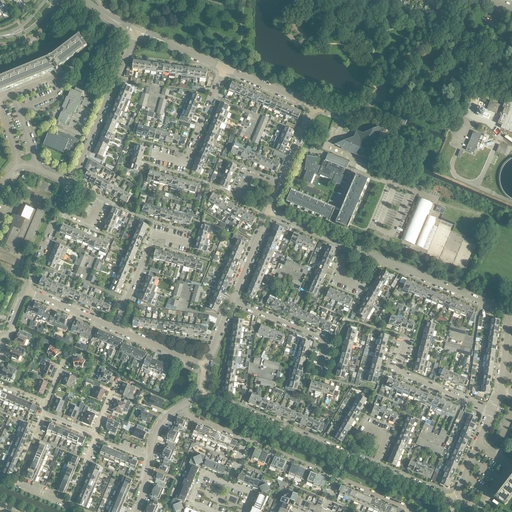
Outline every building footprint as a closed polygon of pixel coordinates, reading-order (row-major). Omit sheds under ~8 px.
[(0,0),(0,13),(1,13),(2,14),(2,13),(3,15),(8,12),(7,10),(9,8),(3,0),(2,0),(1,1),(0,1),(0,0)] [(0,92),(54,70),(57,74),(62,71),(60,67),(87,46),(79,35),(51,57),(0,77),(0,92)] [(234,93),(238,85),(232,82),(229,91),(234,93)] [(123,84),(121,90),(129,94),(132,88),(123,84)] [(240,95),(244,87),(238,85),(234,93),(240,95)] [(242,98),(243,97),(246,98),(249,89),(247,89),(248,88),(245,86),(244,87),(240,95),(239,97),(241,98),(242,98)] [(74,113),(78,105),(81,107),(81,105),(91,109),(94,101),(85,97),(85,99),(81,97),(84,90),(76,87),(75,91),(71,89),(68,97),(67,96),(62,108),(64,109),(62,112),(58,121),(65,125),(70,115),(71,115),(72,112),(74,113)] [(252,100),(255,92),(249,89),(246,98),(252,100)] [(121,90),(118,96),(127,99),(129,94),(121,90)] [(257,103),(261,94),(255,92),(252,100),(257,103)] [(193,93),(191,99),(199,103),(202,97),(193,93)] [(263,105),(267,97),(261,94),(257,103),(263,105)] [(127,106),(129,100),(127,99),(118,96),(116,102),(127,106)] [(146,104),(148,98),(142,96),(140,102),(146,104)] [(273,99),(267,97),(263,105),(269,108),(273,99)] [(188,98),(186,104),(188,105),(197,108),(199,103),(191,99),(188,98)] [(269,108),(275,110),(278,102),(273,99),(269,108)] [(486,109),(496,114),(500,105),(490,101),(486,109)] [(122,111),(124,112),(127,106),(116,102),(114,107),(122,111)] [(229,105),(221,102),(219,108),(226,111),(229,105)] [(275,110),(281,112),(284,104),(278,102),(275,110)] [(499,123),(502,124),(500,128),(511,132),(511,105),(504,102),(503,105),(506,107),(499,123)] [(186,111),(194,114),(197,108),(188,105),(186,104),(184,110),(186,111)] [(281,112),(286,115),(290,107),(284,104),(281,112)] [(119,117),(122,111),(114,107),(111,113),(119,117)] [(286,115),(292,117),(295,109),(290,107),(286,115)] [(229,113),(226,111),(219,108),(216,114),(227,118),(229,113)] [(298,120),(301,111),(295,109),(292,117),(298,120)] [(186,111),(184,110),(179,120),(187,122),(189,119),(192,120),(194,114),(186,111)] [(111,113),(109,119),(117,122),(119,117),(111,113)] [(227,118),(216,114),(214,119),(225,124),(227,118)] [(109,119),(106,125),(115,128),(117,122),(109,119)] [(222,130),(225,124),(214,119),(211,125),(222,130)] [(137,135),(140,135),(142,136),(142,135),(145,127),(135,124),(133,132),(136,133),(136,134),(137,134),(137,135)] [(106,125),(104,130),(112,134),(115,128),(106,125)] [(211,125),(209,131),(217,134),(219,135),(222,130),(211,125)] [(294,130),(285,126),(283,125),(281,131),(291,136),(294,130)] [(363,134),(357,131),(354,137),(335,145),(368,159),(382,126),(363,134)] [(142,135),(148,137),(151,128),(145,127),(142,135)] [(156,130),(151,128),(148,137),(154,139),(156,130)] [(104,130),(101,136),(110,140),(112,134),(104,130)] [(154,139),(160,140),(162,132),(156,130),(154,139)] [(73,155),(74,152),(79,140),(57,131),(55,136),(49,133),(43,145),(64,154),(65,152),(73,155)] [(217,141),(219,135),(217,134),(209,131),(207,137),(214,140),(217,141)] [(281,131),(278,137),(289,142),(291,136),(281,131)] [(474,153),(482,135),(473,131),(466,150),(474,153)] [(168,133),(162,132),(160,140),(166,142),(168,133)] [(166,142),(172,144),(174,135),(168,133),(166,142)] [(172,144),(178,145),(180,137),(174,135),(172,144)] [(107,145),(110,140),(101,136),(99,142),(107,145)] [(184,147),(187,138),(180,137),(178,145),(184,147)] [(214,144),(213,144),(214,140),(207,137),(204,142),(214,146),(214,144)] [(286,148),(289,142),(278,137),(276,137),(274,142),(275,143),(286,148)] [(105,151),(107,145),(99,142),(97,147),(105,151)] [(214,146),(204,142),(202,148),(210,151),(212,152),(214,147),(214,146)] [(447,149),(453,151),(456,145),(450,142),(447,149)] [(273,149),(284,153),(286,148),(275,143),(273,149)] [(233,144),(230,149),(232,150),(231,153),(236,155),(240,147),(234,145),(233,144)] [(137,145),(135,152),(144,154),(145,148),(137,145)] [(507,148),(499,145),(496,152),(504,155),(507,148)] [(102,157),(105,151),(97,147),(94,153),(98,155),(97,158),(103,161),(104,157),(102,157)] [(242,157),(246,149),(240,147),(236,155),(242,157)] [(202,148),(199,154),(207,157),(210,151),(202,148)] [(248,160),(251,152),(246,149),(242,157),(248,160)] [(252,150),(251,152),(248,160),(254,162),(257,154),(258,152),(252,150)] [(135,152),(134,158),(142,160),(144,154),(135,152)] [(306,169),(308,169),(303,180),(311,184),(316,173),(330,179),(333,180),(332,182),(340,185),(344,176),(341,175),(344,168),(346,169),(349,162),(329,153),(326,160),(326,161),(326,162),(324,162),(322,166),(316,164),(318,158),(319,157),(307,156),(306,165),(307,166),(306,169)] [(199,154),(197,159),(205,163),(207,157),(199,154)] [(259,165),(263,157),(257,154),(254,162),(259,165)] [(265,167),(268,159),(263,157),(259,165),(265,167)] [(134,158),(132,164),(141,166),(142,160),(134,158)] [(274,162),(276,159),(273,158),(272,161),(268,159),(265,167),(271,170),(274,161),(274,162)] [(195,163),(196,163),(195,165),(203,168),(205,163),(197,159),(197,160),(196,160),(195,163)] [(280,164),(274,162),(274,161),(271,170),(277,172),(280,164)] [(227,168),(235,171),(237,166),(229,162),(227,168)] [(359,162),(356,169),(367,173),(370,167),(359,162)] [(139,172),(141,166),(132,164),(130,170),(139,172)] [(200,174),(203,168),(195,165),(192,171),(200,174)] [(235,171),(227,168),(224,174),(232,177),(235,171)] [(84,178),(89,181),(95,171),(93,170),(91,172),(88,171),(84,178)] [(150,171),(148,180),(147,180),(147,182),(150,183),(150,180),(154,181),(156,173),(156,172),(151,170),(151,171),(150,171)] [(89,181),(95,184),(99,177),(101,174),(95,171),(89,181)] [(154,181),(160,183),(162,174),(161,174),(162,173),(159,172),(158,173),(156,173),(154,181)] [(168,176),(162,174),(160,183),(166,185),(168,176)] [(232,177),(224,174),(222,179),(230,183),(232,177)] [(166,185),(171,186),(174,177),(168,176),(166,185)] [(361,176),(343,219),(338,217),(335,223),(348,228),(352,218),(351,218),(352,215),(353,216),(355,211),(354,211),(355,208),(356,209),(358,204),(357,204),(358,201),(359,201),(361,197),(360,196),(361,194),(362,194),(364,190),(363,189),(364,187),(365,187),(367,182),(366,182),(367,180),(368,180),(368,179),(361,176)] [(104,180),(99,177),(95,184),(100,188),(104,180)] [(171,186),(172,186),(171,189),(177,190),(178,188),(180,179),(174,177),(171,186)] [(108,182),(104,180),(100,188),(106,191),(110,183),(111,180),(109,179),(108,182)] [(186,181),(180,179),(178,188),(183,189),(186,181)] [(217,186),(220,187),(220,186),(227,189),(230,183),(222,179),(219,185),(218,184),(217,186)] [(183,189),(190,191),(192,182),(186,181),(183,189)] [(113,185),(110,183),(106,191),(111,194),(115,186),(117,183),(115,182),(113,185)] [(198,184),(192,182),(190,191),(196,193),(198,184)] [(111,194),(116,197),(121,189),(115,186),(111,194)] [(116,197),(121,200),(126,193),(121,189),(116,197)] [(330,220),(334,209),(291,191),(286,201),(291,203),(294,204),(293,204),(298,206),(301,207),(305,209),(308,210),(308,211),(312,212),(313,212),(315,213),(315,214),(320,215),(322,216),(322,217),(327,219),(327,218),(330,219),(329,220),(330,220)] [(131,196),(126,193),(121,200),(127,203),(131,196)] [(214,204),(218,197),(213,193),(209,201),(214,204)] [(142,213),(148,215),(151,206),(153,198),(154,195),(151,194),(150,197),(149,197),(147,205),(145,204),(142,213)] [(219,207),(224,200),(218,197),(214,204),(219,207)] [(401,239),(403,240),(415,245),(416,243),(424,246),(430,230),(431,231),(435,221),(427,217),(432,203),(418,197),(401,239)] [(225,210),(229,203),(224,200),(219,207),(225,210)] [(12,221),(13,222),(3,245),(5,245),(4,248),(0,246),(0,260),(14,266),(17,258),(13,257),(16,249),(19,243),(22,244),(30,247),(46,210),(39,207),(38,207),(36,210),(33,209),(33,210),(29,208),(31,205),(26,203),(25,206),(22,205),(17,216),(15,215),(14,215),(13,215),(12,215),(11,216),(11,217),(10,217),(10,218),(10,219),(11,220),(11,221),(12,221)] [(230,214),(235,206),(229,203),(225,210),(230,214)] [(435,211),(443,214),(445,209),(437,205),(435,211)] [(148,215),(154,216),(157,207),(151,206),(148,215)] [(235,217),(240,209),(235,206),(230,214),(235,217)] [(154,216),(160,218),(163,209),(157,207),(154,216)] [(113,208),(110,214),(118,217),(120,218),(123,211),(120,209),(119,211),(113,208)] [(169,211),(163,209),(160,218),(166,219),(169,211)] [(172,221),(175,210),(172,209),(171,211),(169,211),(166,219),(172,221)] [(241,220),(245,212),(240,209),(235,217),(241,220)] [(175,210),(172,221),(178,223),(181,212),(175,210)] [(181,212),(178,223),(184,224),(187,213),(181,212)] [(241,220),(238,224),(241,225),(243,221),(246,223),(251,215),(245,212),(241,220)] [(187,213),(184,224),(190,226),(192,220),(194,221),(195,215),(187,213)] [(110,214),(108,219),(116,223),(118,217),(110,214)] [(251,215),(246,223),(252,226),(256,219),(251,215)] [(108,219),(105,225),(113,229),(116,223),(108,219)] [(140,222),(138,228),(146,231),(148,225),(145,224),(146,221),(141,219),(139,222),(140,222)] [(289,227),(277,222),(273,231),(282,234),(284,229),(287,231),(289,227)] [(200,231),(208,233),(211,234),(213,225),(205,223),(204,225),(201,225),(200,231)] [(60,232),(66,235),(69,227),(63,224),(60,232)] [(111,234),(113,229),(105,225),(103,231),(111,234)] [(66,235),(71,237),(75,229),(69,227),(66,235)] [(138,228),(135,233),(135,234),(143,237),(146,231),(138,228)] [(77,230),(75,229),(71,237),(70,240),(76,242),(77,240),(80,232),(80,231),(80,230),(78,229),(77,230)] [(200,231),(198,236),(206,239),(208,233),(200,231)] [(279,240),(282,234),(273,231),(271,237),(279,240)] [(77,240),(83,242),(86,234),(80,232),(77,240)] [(133,239),(141,243),(143,237),(135,234),(135,233),(133,232),(131,238),(133,239)] [(294,233),(290,241),(296,244),(299,235),(294,233)] [(83,242),(89,245),(92,236),(86,234),(83,242)] [(232,244),(235,245),(244,249),(246,243),(242,241),(244,238),(238,236),(234,234),(232,239),(234,240),(232,244)] [(296,244),(302,246),(305,238),(299,235),(296,244)] [(89,245),(94,247),(98,239),(92,236),(89,245)] [(209,244),(208,243),(209,240),(206,239),(198,236),(196,243),(208,246),(208,245),(209,246),(209,244)] [(271,237),(268,242),(277,246),(279,240),(271,237)] [(302,246),(307,249),(311,240),(305,238),(302,246)] [(94,247),(100,249),(103,241),(98,239),(94,247)] [(133,239),(130,245),(138,248),(141,243),(133,239)] [(313,251),(317,243),(311,240),(307,249),(313,251)] [(100,249),(99,251),(106,254),(109,248),(108,248),(109,244),(103,241),(100,249)] [(274,251),(277,246),(268,242),(266,248),(274,251)] [(57,243),(54,249),(66,254),(69,248),(65,246),(65,247),(57,243)] [(206,252),(208,246),(196,243),(195,249),(197,250),(197,251),(203,253),(203,251),(206,252)] [(136,254),(138,248),(130,245),(128,251),(136,254)] [(244,249),(235,245),(233,251),(241,255),(244,249)] [(326,252),(333,255),(336,249),(328,246),(326,252)] [(272,257),(274,251),(266,248),(263,254),(272,257)] [(60,259),(60,258),(64,260),(66,254),(54,249),(52,255),(60,259)] [(153,258),(159,260),(162,251),(156,250),(153,258)] [(325,254),(323,258),(331,261),(331,260),(332,261),(333,258),(333,257),(333,255),(326,252),(322,250),(322,253),(325,254)] [(133,260),(136,254),(128,251),(126,256),(126,257),(133,260)] [(168,253),(162,251),(159,260),(165,262),(168,253)] [(241,255),(233,251),(230,257),(239,260),(241,255)] [(165,262),(171,263),(174,255),(168,253),(165,262)] [(263,254),(261,259),(270,263),(269,263),(272,264),(274,258),(272,257),(263,254)] [(57,264),(58,264),(60,259),(52,255),(49,261),(57,264)] [(131,266),(133,260),(126,257),(126,256),(123,255),(122,257),(125,259),(123,262),(131,266)] [(171,263),(177,265),(180,256),(174,255),(171,263)] [(186,258),(180,256),(177,265),(183,267),(186,258)] [(239,260),(230,257),(228,262),(236,266),(239,260)] [(183,267),(189,268),(192,259),(186,258),(183,267)] [(323,258),(321,263),(329,267),(331,261),(323,258)] [(197,261),(192,259),(189,268),(195,270),(197,261)] [(270,263),(261,259),(259,265),(267,269),(269,263),(270,263)] [(55,270),(58,271),(60,265),(58,264),(57,264),(49,261),(47,267),(55,270)] [(204,263),(197,261),(195,270),(199,271),(198,273),(204,275),(206,266),(203,266),(204,263)] [(129,271),(131,266),(123,262),(121,268),(129,271)] [(236,266),(228,262),(225,268),(234,272),(236,266)] [(326,272),(329,267),(321,263),(318,269),(326,272)] [(256,271),(265,275),(267,269),(259,265),(256,271)] [(119,273),(118,273),(118,274),(126,277),(129,271),(121,268),(119,273)] [(234,272),(225,268),(223,274),(231,278),(234,272)] [(324,278),(326,272),(318,269),(316,275),(324,278)] [(379,276),(387,280),(390,274),(382,270),(379,276)] [(265,275),(256,271),(254,277),(262,280),(265,275)] [(114,278),(116,279),(124,283),(126,277),(118,274),(118,273),(116,272),(114,278)] [(231,278),(223,274),(220,280),(229,284),(231,278)] [(316,275),(314,280),(321,284),(322,283),(323,283),(324,280),(323,280),(324,278),(316,275)] [(43,276),(39,285),(45,288),(48,279),(45,278),(46,277),(43,276)] [(154,286),(157,280),(148,276),(146,282),(154,286)] [(387,280),(379,276),(376,281),(384,285),(387,280)] [(262,280),(254,277),(251,283),(260,286),(262,280)] [(45,288),(50,290),(54,282),(48,279),(45,288)] [(121,288),(124,283),(116,279),(114,285),(121,288)] [(229,284),(220,280),(218,286),(226,289),(229,284)] [(311,286),(319,289),(321,284),(314,280),(311,286)] [(408,294),(409,291),(412,283),(406,280),(405,284),(401,283),(399,288),(398,290),(408,294)] [(384,285),(376,281),(373,286),(380,291),(384,285)] [(60,284),(54,282),(50,290),(56,293),(60,284)] [(157,286),(154,286),(146,282),(144,288),(152,291),(154,292),(157,286)] [(249,288),(257,292),(260,286),(251,283),(249,288)] [(415,294),(418,285),(412,283),(409,291),(415,294)] [(56,293),(62,295),(65,286),(60,284),(56,293)] [(119,294),(121,288),(114,285),(111,291),(119,294)] [(309,292),(310,292),(309,294),(313,296),(314,294),(317,295),(319,289),(311,286),(308,285),(307,287),(310,288),(309,292)] [(420,296),(424,288),(418,285),(415,294),(420,296)] [(71,289),(68,288),(65,286),(62,295),(67,297),(71,289)] [(226,289),(218,286),(216,291),(224,295),(226,289)] [(373,286),(370,291),(377,296),(380,291),(373,286)] [(144,288),(141,293),(149,297),(152,291),(144,288)] [(253,299),(254,297),(255,297),(257,292),(249,288),(247,294),(249,295),(248,297),(253,299)] [(426,299),(429,290),(424,288),(420,296),(426,299)] [(67,297),(73,300),(77,291),(71,289),(67,297)] [(326,297),(332,299),(336,291),(329,289),(326,297)] [(432,301),(435,293),(429,290),(426,299),(432,301)] [(83,294),(77,291),(73,300),(79,302),(83,294)] [(201,293),(200,293),(194,291),(193,295),(192,298),(198,300),(199,297),(200,297),(201,293)] [(209,295),(213,297),(222,301),(224,295),(216,291),(214,294),(210,292),(209,295)] [(341,294),(336,291),(332,299),(338,302),(341,294)] [(370,291),(367,297),(374,301),(377,296),(370,291)] [(147,303),(149,297),(141,293),(139,299),(147,303)] [(438,303),(441,295),(435,293),(432,301),(438,303)] [(79,302),(85,305),(88,296),(83,294),(79,302)] [(347,296),(341,294),(338,302),(344,304),(347,296)] [(270,295),(266,305),(272,307),(275,300),(276,300),(277,297),(270,295)] [(443,306),(447,298),(441,295),(438,303),(443,306)] [(94,299),(88,296),(85,305),(91,307),(94,299)] [(344,304),(343,307),(349,309),(352,302),(351,302),(353,299),(352,298),(353,298),(349,296),(349,297),(347,296),(344,304)] [(222,301),(213,297),(211,303),(219,306),(222,301)] [(373,308),(374,307),(373,305),(375,302),(374,301),(367,297),(363,302),(373,308)] [(449,308),(453,300),(447,298),(443,306),(449,308)] [(91,307),(96,309),(100,301),(94,299),(91,307)] [(280,299),(279,301),(276,300),(275,300),(272,307),(278,310),(281,302),(282,300),(280,299)] [(283,312),(289,315),(294,303),(290,302),(291,300),(289,299),(288,302),(283,312)] [(105,303),(103,302),(103,301),(100,300),(100,301),(96,309),(102,312),(105,303)] [(455,311),(458,302),(453,300),(449,308),(455,311)] [(285,303),(281,302),(278,310),(283,312),(288,302),(285,301),(285,303)] [(219,306),(211,303),(209,302),(205,311),(211,312),(212,310),(217,312),(219,306)] [(370,313),(373,308),(363,302),(360,308),(370,313)] [(458,302),(455,311),(460,313),(464,305),(458,302)] [(32,313),(37,315),(42,306),(36,303),(35,305),(30,304),(26,314),(31,316),(32,313)] [(111,306),(105,303),(102,312),(108,314),(111,306)] [(300,306),(294,303),(289,315),(295,317),(298,309),(300,306)] [(466,315),(470,307),(464,305),(460,313),(466,315)] [(47,323),(51,312),(47,311),(48,308),(42,306),(37,315),(40,316),(39,318),(42,319),(41,320),(47,323)] [(466,315),(471,317),(469,321),(474,323),(475,317),(476,314),(474,313),(475,310),(470,307),(466,315)] [(366,321),(370,313),(360,308),(357,313),(360,314),(358,317),(366,321)] [(295,317),(301,320),(304,312),(298,309),(295,317)] [(306,322),(312,324),(316,316),(315,316),(316,314),(311,311),(309,314),(310,314),(306,322)] [(53,322),(58,324),(62,315),(57,312),(54,318),(51,316),(48,323),(52,324),(53,322)] [(309,314),(304,312),(301,320),(306,322),(310,314),(309,314)] [(66,321),(68,317),(62,315),(58,324),(62,326),(61,328),(67,331),(70,323),(66,321)] [(394,326),(397,318),(391,316),(390,315),(389,315),(387,315),(386,320),(387,321),(389,321),(388,324),(394,326)] [(499,326),(500,319),(494,319),(495,317),(489,315),(488,324),(490,325),(490,324),(499,326)] [(312,324),(313,325),(312,325),(315,326),(318,327),(321,319),(316,316),(312,324)] [(397,318),(394,326),(401,328),(403,319),(397,318)] [(318,327),(323,329),(327,321),(321,319),(318,327)] [(406,329),(409,321),(403,319),(401,328),(406,329)] [(74,331),(80,333),(84,324),(78,321),(77,323),(74,322),(71,331),(74,332),(74,331)] [(323,329),(329,331),(332,324),(327,321),(323,329)] [(409,321),(406,329),(413,331),(415,323),(409,321)] [(425,328),(434,331),(436,324),(427,322),(425,328)] [(90,326),(84,324),(80,333),(86,335),(85,337),(88,338),(92,329),(89,328),(90,326)] [(338,326),(332,324),(329,331),(335,334),(338,326)] [(264,336),(267,328),(261,325),(258,334),(264,336)] [(355,337),(357,330),(358,328),(351,326),(350,329),(348,328),(347,334),(355,337)] [(457,326),(455,332),(459,333),(462,334),(464,327),(460,327),(460,326),(457,326)] [(96,339),(102,341),(105,333),(100,330),(97,328),(93,338),(96,339)] [(264,336),(270,338),(273,330),(267,328),(264,336)] [(434,331),(425,328),(424,334),(432,337),(434,331)] [(272,339),(275,341),(279,333),(273,330),(270,338),(268,341),(271,342),(272,339)] [(29,341),(32,335),(21,331),(20,335),(17,333),(14,342),(23,346),(26,339),(29,341)] [(102,341),(107,344),(111,335),(105,333),(102,341)] [(275,341),(278,342),(277,344),(280,346),(285,335),(279,333),(275,341)] [(379,339),(387,342),(389,336),(380,333),(379,339)] [(347,334),(345,340),(354,343),(355,337),(347,334)] [(432,337),(424,334),(422,341),(431,343),(432,337)] [(107,344),(111,345),(108,351),(110,352),(117,337),(111,335),(107,344)] [(113,353),(116,347),(119,349),(123,340),(117,337),(110,352),(109,356),(111,357),(113,353)] [(302,339),(300,345),(309,348),(311,342),(302,339)] [(387,342),(379,339),(377,345),(386,348),(387,342)] [(345,340),(343,346),(352,349),(353,345),(356,346),(356,343),(354,343),(345,340)] [(422,341),(420,346),(429,349),(431,349),(433,344),(431,343),(422,341)] [(120,360),(123,361),(129,346),(123,343),(119,352),(123,353),(120,360)] [(63,351),(63,349),(64,348),(55,345),(54,347),(50,345),(47,353),(49,354),(48,355),(49,355),(49,356),(49,357),(50,357),(51,357),(52,357),(53,358),(60,353),(58,351),(59,350),(60,350),(63,351)] [(299,351),(307,354),(309,348),(300,345),(297,345),(296,351),(299,351)] [(386,348),(377,345),(375,351),(384,354),(386,348)] [(8,356),(10,357),(10,358),(10,359),(10,360),(11,360),(11,361),(12,361),(13,361),(14,361),(14,360),(15,360),(15,359),(18,360),(20,355),(22,356),(25,350),(17,346),(15,350),(11,348),(8,356)] [(125,362),(126,358),(128,355),(131,357),(135,348),(129,346),(123,361),(125,362)] [(343,346),(342,352),(351,355),(350,355),(353,355),(355,349),(352,349),(343,346)] [(429,349),(420,346),(419,352),(428,355),(429,349)] [(131,357),(134,358),(132,365),(134,365),(135,362),(136,362),(137,359),(140,350),(135,348),(131,357)] [(146,353),(140,350),(137,359),(143,362),(146,353)] [(307,354),(299,351),(296,351),(294,357),(297,357),(306,360),(307,354)] [(375,351),(374,357),(383,360),(384,354),(375,351)] [(342,352),(340,358),(349,360),(350,355),(351,355),(342,352)] [(428,355),(419,352),(417,358),(426,361),(428,355)] [(82,359),(83,357),(74,353),(73,355),(76,357),(76,358),(73,359),(74,367),(76,367),(76,368),(77,368),(77,369),(78,369),(79,369),(80,368),(80,367),(82,368),(86,360),(82,359)] [(144,373),(146,373),(152,359),(146,356),(142,368),(145,369),(144,373)] [(42,357),(40,361),(40,363),(41,364),(46,366),(42,374),(50,377),(55,366),(50,364),(51,360),(42,357)] [(304,366),(306,360),(297,357),(294,357),(293,363),(295,363),(304,366)] [(374,357),(372,363),(381,366),(383,360),(374,357)] [(340,358),(338,364),(350,367),(350,364),(348,364),(349,360),(340,358)] [(416,364),(427,367),(428,361),(426,361),(417,358),(416,364)] [(158,361),(152,359),(146,373),(149,375),(150,372),(153,373),(158,361)] [(155,377),(158,378),(164,364),(158,361),(153,373),(157,374),(155,377)] [(295,363),(294,369),(302,372),(304,366),(295,363)] [(372,363),(371,369),(379,372),(381,366),(372,363)] [(14,373),(17,367),(9,364),(7,369),(3,367),(0,375),(0,374),(10,379),(13,372),(14,373)] [(165,378),(166,375),(170,366),(164,364),(158,378),(160,379),(162,376),(165,378)] [(346,373),(346,369),(349,370),(350,367),(338,364),(337,370),(346,373)] [(414,370),(425,373),(427,367),(416,364),(414,370)] [(104,371),(105,369),(105,368),(100,366),(97,373),(100,375),(98,379),(107,383),(108,383),(109,382),(112,374),(104,371)] [(294,369),(292,375),(301,378),(302,372),(294,369)] [(371,369),(369,375),(378,378),(379,372),(371,369)] [(446,379),(449,371),(443,369),(440,377),(446,379)] [(344,377),(346,373),(337,370),(335,376),(346,379),(346,377),(344,377)] [(449,371),(446,379),(452,382),(455,374),(449,371)] [(62,384),(70,388),(75,377),(79,379),(81,375),(74,372),(72,376),(68,374),(65,380),(64,380),(62,384)] [(457,384),(461,376),(455,374),(452,382),(457,384)] [(35,390),(43,394),(48,383),(42,381),(44,378),(37,375),(36,378),(40,380),(35,390)] [(301,378),(292,375),(290,381),(299,384),(301,378)] [(378,378),(369,375),(367,382),(376,384),(378,378)] [(466,386),(469,381),(466,379),(467,378),(461,376),(457,384),(463,387),(464,385),(466,386)] [(385,388),(386,386),(391,388),(395,380),(389,378),(388,381),(385,379),(382,387),(385,388)] [(266,379),(265,379),(263,379),(261,385),(267,387),(269,380),(266,379)] [(309,389),(315,391),(318,382),(312,380),(309,389)] [(395,380),(391,388),(397,391),(401,383),(395,380)] [(93,398),(101,401),(105,390),(100,388),(101,384),(95,381),(93,385),(98,387),(93,398)] [(299,384),(290,381),(288,381),(286,389),(288,390),(289,388),(297,390),(299,384)] [(315,391),(321,392),(324,384),(318,382),(315,391)] [(127,397),(130,398),(132,397),(133,395),(133,392),(134,388),(132,387),(132,386),(124,383),(119,394),(127,397)] [(396,393),(402,395),(403,393),(406,385),(401,383),(397,391),(396,393)] [(321,392),(327,394),(330,386),(324,384),(321,392)] [(409,396),(412,388),(406,385),(403,393),(409,396)] [(333,396),(336,387),(330,386),(327,394),(333,396)] [(414,398),(418,390),(412,388),(409,396),(414,398)] [(418,390),(414,398),(420,400),(424,392),(418,390)] [(255,394),(249,391),(249,396),(248,397),(250,398),(248,402),(255,405),(258,396),(259,394),(256,392),(255,394)] [(419,402),(425,405),(429,395),(424,392),(420,400),(419,402)] [(4,401),(9,403),(12,395),(7,393),(4,401)] [(9,403),(14,405),(17,397),(12,395),(9,403)] [(360,395),(356,401),(364,405),(367,399),(365,398),(362,396),(360,395)] [(430,408),(431,408),(435,397),(429,395),(425,405),(430,407),(430,408)] [(67,407),(69,400),(70,398),(67,396),(64,402),(57,398),(52,409),(60,412),(63,405),(67,407)] [(152,405),(161,408),(164,401),(152,396),(149,403),(145,402),(144,404),(151,407),(152,405)] [(260,407),(264,399),(258,396),(255,405),(260,407)] [(265,396),(264,399),(260,407),(266,410),(269,401),(266,400),(268,397),(265,396)] [(22,399),(17,397),(14,405),(19,408),(22,399)] [(436,410),(437,407),(437,408),(440,400),(435,397),(431,408),(436,410)] [(19,408),(24,410),(27,401),(22,399),(19,408)] [(116,400),(112,409),(122,413),(124,408),(128,409),(131,402),(125,400),(123,403),(116,400)] [(440,400),(437,408),(443,410),(446,402),(440,400)] [(24,410),(28,412),(29,412),(32,403),(27,401),(24,410)] [(266,410),(272,412),(275,404),(269,401),(266,410)] [(356,401),(353,406),(361,410),(364,405),(356,401)] [(446,402),(443,410),(448,412),(452,404),(446,402)] [(35,405),(32,403),(29,412),(28,412),(28,413),(33,415),(37,407),(34,406),(35,405)] [(281,406),(275,404),(272,412),(277,414),(281,406)] [(454,415),(457,407),(452,404),(448,412),(454,415)] [(72,405),(68,416),(75,419),(79,408),(72,405)] [(87,411),(89,407),(86,406),(82,416),(85,417),(82,422),(91,425),(95,414),(87,411)] [(138,418),(143,420),(142,421),(143,422),(144,422),(145,422),(146,421),(150,423),(153,415),(144,412),(146,408),(139,406),(138,409),(142,411),(138,418)] [(277,414),(283,417),(287,408),(281,406),(277,414)] [(353,406),(350,411),(357,416),(361,410),(353,406)] [(377,416),(381,408),(375,406),(371,414),(377,416)] [(292,411),(287,408),(283,417),(289,419),(292,411)] [(383,419),(386,411),(381,408),(377,416),(383,419)] [(295,422),(300,424),(304,416),(301,414),(302,412),(299,410),(298,413),(295,422)] [(298,413),(292,411),(289,419),(295,422),(298,413)] [(350,411),(347,416),(354,421),(357,416),(350,411)] [(389,421),(392,413),(386,411),(383,419),(389,421)] [(392,413),(389,421),(395,423),(398,415),(392,413)] [(466,420),(475,424),(477,418),(469,414),(466,420)] [(300,424),(306,426),(310,418),(304,416),(300,424)] [(347,416),(344,422),(351,426),(354,421),(347,416)] [(405,423),(413,426),(415,423),(418,424),(419,420),(408,416),(408,417),(407,417),(405,423)] [(184,431),(185,428),(184,428),(186,422),(176,418),(174,423),(177,424),(175,427),(179,429),(184,431)] [(306,426),(312,429),(315,420),(310,418),(306,426)] [(109,430),(109,431),(115,434),(118,429),(118,428),(120,424),(118,423),(110,419),(108,419),(106,424),(107,424),(107,425),(106,426),(106,427),(107,428),(107,429),(108,430),(109,430)] [(322,431),(323,428),(325,429),(327,426),(324,424),(325,423),(319,420),(318,422),(315,420),(312,429),(318,431),(318,430),(322,431)] [(475,424),(466,420),(464,426),(472,430),(475,424)] [(21,421),(19,426),(29,431),(32,425),(21,421)] [(344,422),(341,427),(348,431),(351,426),(344,422)] [(403,426),(404,426),(403,429),(411,432),(413,426),(405,423),(405,424),(404,423),(403,426)] [(47,432),(52,434),(52,435),(52,434),(56,425),(53,424),(52,425),(50,424),(47,432)] [(198,436),(202,426),(197,424),(193,433),(198,436)] [(61,427),(56,425),(52,434),(57,436),(61,427)] [(143,440),(146,432),(143,431),(145,428),(138,425),(136,428),(133,436),(143,440)] [(17,431),(19,432),(27,436),(29,431),(19,426),(17,431)] [(167,434),(177,438),(179,432),(178,432),(179,429),(175,427),(173,426),(172,429),(169,428),(167,434)] [(203,438),(207,429),(202,426),(198,436),(203,438)] [(472,430),(464,426),(462,432),(470,435),(472,430)] [(66,429),(61,427),(57,436),(56,438),(61,440),(62,438),(66,429)] [(341,427),(337,432),(345,437),(348,431),(341,427)] [(62,438),(67,440),(71,432),(66,429),(62,438)] [(207,429),(203,438),(208,440),(212,431),(207,429)] [(411,432),(403,429),(400,434),(408,438),(411,432)] [(15,436),(17,437),(25,441),(27,436),(19,432),(17,431),(15,436)] [(212,431),(208,440),(213,442),(217,433),(212,431)] [(67,440),(72,442),(76,434),(71,432),(67,440)] [(342,442),(345,437),(337,432),(334,438),(342,442)] [(462,432),(459,437),(459,438),(468,441),(470,435),(462,432)] [(217,433),(213,442),(218,444),(222,435),(217,433)] [(81,436),(76,434),(72,442),(71,444),(76,446),(77,444),(81,436)] [(177,438),(167,434),(165,439),(167,440),(166,443),(168,444),(174,447),(175,446),(176,442),(175,442),(177,438)] [(398,437),(399,438),(398,440),(406,443),(406,444),(408,444),(410,439),(408,438),(400,434),(400,435),(399,434),(398,437)] [(222,435),(218,444),(223,446),(227,437),(222,435)] [(25,441),(17,437),(15,436),(13,441),(23,446),(25,441)] [(86,438),(81,436),(77,444),(82,446),(86,438)] [(468,441),(459,438),(459,437),(457,436),(454,442),(465,447),(466,444),(467,445),(468,442),(467,441),(468,441)] [(227,437),(223,446),(228,448),(232,439),(227,437)] [(232,439),(228,448),(233,450),(237,441),(232,439)] [(395,443),(396,444),(395,446),(403,449),(406,444),(406,443),(398,440),(397,441),(397,440),(395,443)] [(21,451),(23,446),(13,441),(11,446),(21,451)] [(40,441),(38,446),(46,449),(48,444),(40,441)] [(452,448),(463,452),(465,447),(454,442),(452,448)] [(162,451),(172,455),(174,451),(175,451),(177,447),(175,446),(174,447),(168,444),(167,447),(165,446),(162,451)] [(99,456),(104,458),(109,448),(103,445),(99,456)] [(19,455),(21,451),(11,446),(8,451),(19,455)] [(38,446),(36,451),(46,455),(48,450),(46,449),(38,446)] [(403,449),(395,446),(393,452),(401,455),(403,449)] [(452,455),(460,458),(463,452),(452,448),(449,446),(448,449),(453,452),(452,455)] [(104,458),(109,460),(114,450),(109,448),(104,458)] [(258,462),(262,452),(256,449),(254,452),(251,451),(249,457),(252,458),(251,459),(258,462)] [(109,460),(114,462),(115,460),(119,452),(114,450),(109,460)] [(17,460),(19,455),(8,451),(6,456),(17,460)] [(36,451),(34,456),(42,459),(44,460),(46,455),(36,451)] [(172,460),(170,460),(172,455),(162,451),(160,457),(163,458),(161,461),(164,462),(170,464),(172,460)] [(124,454),(119,452),(115,460),(120,462),(124,454)] [(267,457),(268,454),(262,452),(258,462),(264,464),(267,465),(270,458),(267,457)] [(401,455),(393,452),(390,457),(398,461),(401,455)] [(446,459),(449,460),(458,464),(460,458),(452,455),(449,453),(446,459)] [(78,463),(80,458),(70,454),(69,456),(71,457),(70,460),(78,463)] [(120,462),(125,464),(128,456),(124,454),(120,462)] [(197,457),(199,464),(202,463),(203,463),(204,463),(206,458),(207,456),(201,454),(200,456),(197,457)] [(6,456),(4,461),(15,465),(17,460),(6,456)] [(34,456),(32,461),(42,465),(44,460),(42,459),(34,456)] [(133,458),(128,456),(125,464),(130,466),(133,458)] [(199,464),(197,457),(194,458),(192,457),(189,463),(191,464),(196,466),(197,465),(199,464)] [(280,460),(274,457),(273,460),(270,458),(267,465),(270,466),(270,467),(276,469),(280,460)] [(398,461),(390,457),(388,463),(396,466),(398,461)] [(136,459),(133,458),(130,466),(129,467),(135,469),(138,461),(136,460),(136,459)] [(211,460),(206,458),(204,463),(203,463),(202,466),(207,468),(211,460)] [(76,468),(78,463),(70,460),(68,465),(76,468)] [(211,460),(207,468),(212,470),(216,462),(211,460)] [(287,462),(280,460),(276,469),(283,472),(283,471),(286,473),(288,466),(285,465),(287,462)] [(449,460),(447,466),(455,470),(458,464),(449,460)] [(2,466),(4,467),(13,470),(15,465),(4,461),(2,466)] [(32,461),(30,466),(40,470),(42,465),(32,461)] [(411,461),(407,469),(413,472),(416,463),(411,461)] [(413,472),(419,474),(422,466),(423,463),(417,461),(416,463),(413,472)] [(169,467),(170,464),(164,462),(162,464),(160,463),(158,469),(168,473),(170,467),(169,467)] [(216,462),(212,470),(217,472),(221,464),(216,462)] [(93,463),(91,468),(99,472),(101,467),(93,463)] [(425,467),(426,464),(423,463),(422,466),(419,474),(424,477),(428,468),(425,467)] [(199,467),(196,466),(191,464),(189,469),(197,473),(199,467)] [(221,464),(217,472),(222,474),(226,466),(221,464)] [(74,473),(76,468),(68,465),(66,470),(74,473)] [(288,475),(295,477),(299,467),(292,465),(291,467),(288,466),(286,473),(288,474),(288,475)] [(30,466),(27,471),(38,475),(40,470),(30,466)] [(455,470),(447,466),(445,472),(453,475),(455,470)] [(511,467),(511,473),(494,497),(505,505),(511,495),(511,466),(511,467)] [(10,476),(13,470),(4,467),(2,472),(10,476)] [(295,477),(301,480),(301,479),(304,480),(307,474),(304,473),(305,470),(299,467),(295,477)] [(434,470),(433,470),(434,468),(432,467),(431,469),(428,468),(424,477),(430,479),(434,470)] [(99,478),(101,473),(99,472),(91,468),(89,473),(99,478)] [(61,474),(64,475),(72,478),(74,473),(66,470),(64,469),(61,474)] [(187,474),(195,477),(197,473),(189,469),(187,474)] [(27,477),(27,478),(35,481),(38,475),(27,471),(25,476),(27,477)] [(453,475),(445,472),(443,471),(441,477),(442,478),(451,481),(453,475)] [(156,479),(155,482),(158,483),(164,485),(166,482),(164,481),(166,476),(156,472),(154,478),(156,479)] [(307,482),(313,485),(317,475),(311,472),(310,475),(307,474),(304,480),(307,482)] [(97,483),(99,478),(89,473),(87,478),(97,483)] [(243,483),(246,475),(241,473),(238,481),(243,483)] [(195,477),(187,474),(185,479),(193,482),(195,477)] [(70,483),(72,478),(64,475),(62,479),(62,480),(70,483)] [(246,475),(243,483),(248,485),(251,477),(246,475)] [(324,478),(317,475),(313,485),(319,488),(320,487),(323,488),(325,482),(322,481),(324,478)] [(122,481),(131,485),(132,483),(131,482),(132,480),(124,476),(122,481)] [(251,477),(248,485),(253,487),(256,479),(251,477)] [(59,478),(57,484),(67,488),(70,483),(62,480),(62,479),(59,478)] [(95,488),(97,483),(87,478),(85,483),(95,488)] [(451,481),(442,478),(440,483),(448,487),(451,481)] [(182,484),(190,488),(191,486),(193,482),(185,479),(183,482),(182,484)] [(256,479),(253,487),(258,489),(259,487),(259,486),(261,481),(256,479)] [(259,486),(259,487),(260,487),(261,490),(268,487),(267,484),(268,482),(262,479),(261,481),(259,486)] [(122,481),(122,482),(120,481),(118,486),(121,487),(129,490),(131,485),(122,481)] [(95,488),(85,483),(82,488),(93,493),(95,488)] [(152,490),(162,494),(164,489),(166,488),(167,486),(164,485),(158,483),(156,486),(154,485),(152,490)] [(58,490),(58,491),(63,493),(64,492),(65,493),(67,488),(57,484),(56,486),(59,486),(57,490),(58,490)] [(180,489),(188,493),(190,488),(182,484),(180,489)] [(127,495),(129,490),(121,487),(118,486),(116,491),(119,492),(127,495)] [(339,495),(344,497),(348,488),(342,486),(339,495)] [(268,487),(261,490),(262,493),(262,494),(267,496),(269,497),(271,491),(269,490),(268,487)] [(93,493),(82,488),(80,493),(91,498),(93,493)] [(344,497),(349,499),(353,490),(348,488),(344,497)] [(188,493),(180,489),(178,494),(186,498),(188,493)] [(162,494),(152,490),(149,495),(152,496),(151,499),(152,500),(157,502),(158,499),(159,500),(162,494)] [(289,499),(295,501),(297,496),(297,497),(298,494),(293,492),(293,493),(291,493),(290,490),(286,491),(289,499)] [(353,490),(349,499),(354,501),(358,492),(353,490)] [(125,500),(127,495),(119,492),(116,491),(114,496),(125,500)] [(280,502),(282,502),(283,502),(287,504),(289,499),(286,491),(283,493),(284,495),(283,497),(282,497),(280,502)] [(358,492),(354,501),(359,503),(363,494),(358,492)] [(89,503),(91,498),(80,493),(78,498),(89,503)] [(265,501),(267,496),(262,494),(259,493),(257,498),(265,501)] [(181,502),(184,503),(186,498),(178,494),(176,499),(181,502)] [(363,494),(359,503),(364,505),(367,496),(363,494)] [(123,505),(125,500),(114,496),(112,501),(123,505)] [(293,505),(298,507),(302,499),(297,497),(297,496),(295,501),(293,505)] [(367,496),(364,505),(369,507),(372,498),(367,496)] [(86,508),(89,503),(78,498),(76,503),(86,508)] [(176,499),(174,498),(172,505),(174,505),(175,508),(182,506),(181,503),(181,502),(176,499)] [(265,501),(257,498),(255,503),(263,506),(265,501)] [(372,498),(369,507),(374,510),(377,500),(372,498)] [(298,507),(303,509),(307,501),(302,499),(298,507)] [(146,507),(156,511),(158,506),(157,505),(158,502),(157,502),(152,500),(151,503),(149,502),(146,507)] [(379,511),(382,503),(377,500),(374,510),(379,511)] [(121,510),(123,505),(112,501),(110,506),(121,510)] [(303,509),(308,511),(312,503),(307,501),(303,509)] [(283,502),(282,502),(280,507),(289,511),(291,506),(287,504),(283,502)] [(253,508),(261,511),(263,506),(255,503),(253,508)] [(308,511),(310,511),(313,511),(317,505),(312,503),(308,511)] [(382,503),(379,511),(384,511),(387,505),(382,503)]
